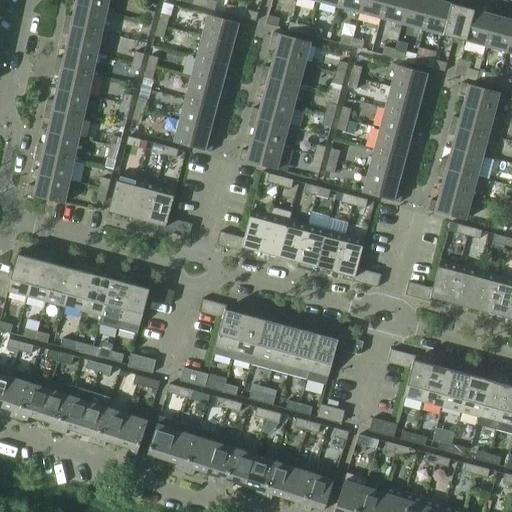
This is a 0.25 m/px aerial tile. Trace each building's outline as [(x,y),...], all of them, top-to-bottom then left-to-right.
[(76,0),(76,4),(107,11),(109,0),(76,0)] [(212,0),(205,0),(204,7),(215,10),(217,1),(212,0)] [(341,0),(339,7),(360,12),(363,0),(341,0)] [(363,0),(360,12),(381,18),(385,0),(363,0)] [(385,0),(381,18),(402,24),(408,0),(385,0)] [(408,0),(402,24),(424,29),(431,0),(408,0)] [(431,0),(424,29),(444,35),(452,3),(441,0),(431,0)] [(461,39),(464,40),(473,9),(470,8),(452,3),(444,35),(461,39)] [(67,14),(65,24),(103,32),(107,11),(76,4),(73,16),(67,14)] [(239,7),(228,4),(225,13),(237,16),(239,7)] [(464,40),(486,46),(496,8),(487,6),(485,12),(473,9),(464,40)] [(486,46),(507,52),(511,33),(511,19),(504,17),(506,11),(496,8),(486,46)] [(244,18),(257,21),(259,12),(246,9),(244,18)] [(147,10),(144,21),(153,23),(156,12),(147,10)] [(161,13),(158,24),(167,27),(170,16),(161,13)] [(208,14),(202,36),(233,44),(236,33),(243,35),(246,24),(208,14)] [(269,15),(267,24),(278,27),(280,18),(269,15)] [(153,23),(144,21),(141,32),(150,34),(153,23)] [(69,34),(67,46),(98,53),(103,32),(65,24),(62,33),(69,34)] [(167,27),(158,24),(155,36),(164,38),(167,27)] [(298,32),(309,35),(312,27),(301,24),(298,32)] [(312,27),(309,35),(321,38),(323,30),(312,27)] [(277,44),(274,55),(305,64),(311,42),(274,32),(271,42),(277,44)] [(342,35),(340,43),(351,46),(353,38),(342,35)] [(202,36),(197,57),(234,67),(237,58),(230,56),(233,44),(202,36)] [(353,38),(351,46),(362,49),(365,41),(353,38)] [(57,56),(55,66),(93,74),(98,53),(67,46),(64,58),(57,56)] [(382,55),(393,58),(396,49),(385,46),(382,55)] [(396,49),(393,58),(405,61),(407,52),(396,49)] [(136,51),(133,62),(141,65),(144,54),(136,51)] [(150,55),(147,66),(156,68),(159,57),(150,55)] [(265,65),(262,74),(300,85),(305,64),(274,55),(271,67),(265,65)] [(415,63),(426,66),(428,58),(417,55),(415,63)] [(197,57),(191,78),(222,86),(225,75),(232,76),(234,67),(197,57)] [(447,63),(435,60),(433,68),(445,71),(447,63)] [(340,61),(337,72),(345,74),(348,63),(340,61)] [(141,65),(133,62),(130,73),(138,76),(141,65)] [(397,64),(391,86),(422,95),(425,83),(432,85),(435,75),(397,64)] [(354,65),(351,76),(360,78),(363,67),(354,65)] [(455,74),(467,77),(469,68),(458,65),(455,74)] [(60,76),(57,88),(89,95),(93,74),(55,66),(53,75),(60,76)] [(156,68),(147,66),(144,77),(153,80),(156,68)] [(345,74),(337,72),(334,83),(342,85),(345,74)] [(266,85),(263,97),(294,105),(300,85),(262,74),(260,84),(266,85)] [(487,83),(498,85),(500,77),(490,74),(487,83)] [(360,78),(351,76),(348,87),(357,89),(360,78)] [(500,77),(498,85),(509,88),(511,80),(500,77)] [(191,78),(186,99),(223,109),(226,100),(219,98),(222,86),(191,78)] [(466,94),(463,106),(494,114),(500,92),(462,82),(460,92),(466,94)] [(391,86),(386,107),(423,117),(426,108),(419,106),(422,95),(391,86)] [(48,99),(46,108),(84,116),(89,95),(57,88),(55,100),(48,99)] [(125,93),(122,104),(130,106),(133,95),(125,93)] [(139,97),(136,108),(145,110),(148,99),(139,97)] [(253,107),(251,116),(289,126),(294,105),(263,97),(260,109),(253,107)] [(186,99),(180,120),(211,128),(214,116),(221,118),(223,109),(186,99)] [(329,103),(326,114),(334,116),(337,105),(329,103)] [(130,106),(122,104),(119,115),(127,117),(130,106)] [(453,116),(451,125),(489,135),(494,114),(463,106),(460,117),(453,116)] [(343,107),(340,118),(349,120),(351,109),(343,107)] [(386,107),(380,128),(411,137),(414,125),(421,127),(423,117),(386,107)] [(51,119),(48,131),(79,138),(84,116),(46,108),(44,117),(51,119)] [(145,110),(136,108),(133,119),(142,121),(145,110)] [(334,116),(326,114),(323,125),(331,127),(334,116)] [(255,127),(252,139),(283,147),(289,126),(251,116),(249,125),(255,127)] [(349,120),(340,118),(337,129),(346,131),(349,120)] [(211,128),(180,120),(174,142),(212,152),(214,141),(208,140),(211,128)] [(455,136),(452,147),(483,156),(489,135),(451,125),(448,134),(455,136)] [(380,128),(374,149),(412,159),(414,150),(408,148),(411,137),(380,128)] [(39,142),(37,151),(75,159),(79,138),(48,131),(45,143),(39,142)] [(113,135),(111,146),(119,149),(122,137),(113,135)] [(126,144),(140,148),(142,139),(129,136),(126,144)] [(283,147),(252,139),(249,151),(242,149),(240,159),(277,169),(283,147)] [(152,151),(165,155),(167,146),(155,143),(152,151)] [(318,145),(315,156),(323,158),(326,147),(318,145)] [(119,149),(111,146),(108,157),(116,160),(119,149)] [(167,146),(165,155),(177,158),(179,149),(167,146)] [(442,157),(440,167),(478,177),(483,156),(452,147),(449,159),(442,157)] [(332,148),(329,159),(337,162),(340,151),(332,148)] [(374,149),(369,170),(400,178),(403,167),(409,168),(412,159),(374,149)] [(41,162),(39,174),(70,181),(75,159),(37,151),(35,160),(41,162)] [(323,158),(315,156),(312,167),(320,169),(323,158)] [(337,162),(329,159),(326,171),(335,173),(337,162)] [(444,178),(441,189),(472,198),(478,177),(440,167),(437,176),(444,178)] [(400,178),(369,170),(363,192),(400,202),(403,192),(397,190),(400,178)] [(267,182),(279,185),(281,177),(269,173),(267,182)] [(70,181),(39,174),(36,185),(29,184),(27,195),(65,203),(70,181)] [(109,211),(128,217),(138,179),(119,174),(109,211)] [(102,177),(99,188),(108,190),(111,179),(102,177)] [(281,177),(279,185),(292,188),(294,180),(281,177)] [(128,217),(147,222),(157,184),(138,179),(128,217)] [(304,192),(316,195),(319,186),(307,183),(304,192)] [(147,222),(165,226),(166,227),(169,217),(176,189),(157,184),(147,222)] [(319,186),(316,195),(329,198),(331,190),(319,186)] [(108,190),(99,188),(96,199),(105,201),(108,190)] [(472,198),(441,189),(438,201),(431,199),(428,210),(466,220),(472,198)] [(341,202),(353,205),(356,196),(344,193),(341,202)] [(511,196),(506,195),(503,206),(511,208),(511,196)] [(356,196),(353,205),(366,208),(368,200),(356,196)] [(511,208),(503,206),(500,217),(509,219),(511,208)] [(261,252),(280,257),(290,220),(292,212),(273,207),(271,215),(261,252)] [(308,225),(298,262),(317,267),(327,230),(331,214),(312,209),(308,225)] [(243,247),(261,252),(271,215),(252,210),(244,237),(242,247),(243,247)] [(166,227),(165,226),(164,230),(189,237),(193,224),(169,217),(166,227)] [(280,257),(298,262),(308,225),(290,220),(280,257)] [(456,232),(468,235),(470,227),(458,224),(456,232)] [(470,227),(468,235),(480,239),(483,230),(470,227)] [(317,267),(335,272),(345,235),(327,230),(317,267)] [(242,251),(243,247),(242,247),(244,237),(220,231),(217,244),(242,251)] [(493,242),(505,245),(507,237),(495,233),(493,242)] [(335,272),(354,277),(355,277),(357,268),(365,240),(345,235),(335,272)] [(8,291),(28,296),(38,259),(18,253),(8,291)] [(28,296),(46,301),(56,263),(38,259),(28,296)] [(431,297),(450,302),(460,265),(440,260),(433,288),(430,297),(431,297)] [(46,301),(65,306),(75,268),(56,263),(46,301)] [(450,302),(469,307),(478,270),(460,265),(450,302)] [(65,306),(83,311),(93,273),(75,268),(65,306)] [(355,277),(354,277),(353,281),(378,287),(382,274),(357,268),(355,277)] [(469,307),(487,312),(497,275),(478,270),(469,307)] [(83,311),(102,316),(112,278),(93,273),(83,311)] [(487,312),(506,317),(511,293),(511,279),(497,275),(487,312)] [(102,316),(100,323),(118,328),(130,283),(112,278),(102,316)] [(430,301),(431,297),(430,297),(433,288),(409,281),(406,295),(430,301)] [(149,288),(130,283),(118,328),(138,333),(147,298),(150,288),(149,288)] [(150,284),(149,288),(150,288),(147,298),(171,304),(175,291),(150,284)] [(199,311),(223,318),(225,309),(226,309),(227,305),(202,298),(199,311)] [(213,354),(233,359),(245,314),(226,309),(225,309),(223,318),(213,354)] [(233,359),(251,364),(263,319),(245,314),(233,359)] [(251,364),(270,369),(282,324),(263,319),(251,364)] [(0,320),(0,329),(11,333),(13,324),(0,320)] [(270,369),(288,374),(301,329),(282,324),(270,369)] [(23,337),(36,340),(38,331),(26,328),(23,337)] [(288,374),(307,379),(319,334),(301,329),(288,374)] [(38,331),(36,340),(48,343),(50,335),(38,331)] [(319,334),(307,379),(327,384),(336,348),(338,339),(337,339),(319,334)] [(339,335),(337,339),(338,339),(336,348),(360,354),(363,341),(339,335)] [(61,346),(73,350),(75,341),(63,338),(61,346)] [(7,347),(19,350),(22,342),(9,339),(7,347)] [(75,341),(73,350),(85,353),(87,344),(75,341)] [(22,342),(19,350),(31,354),(34,345),(22,342)] [(98,356),(110,359),(112,351),(100,348),(98,356)] [(46,358),(59,361),(61,352),(49,349),(46,358)] [(387,362),(412,368),(414,359),(415,359),(416,355),(391,349),(387,362)] [(112,351),(110,359),(122,363),(124,354),(112,351)] [(61,352),(59,361),(71,364),(73,356),(61,352)] [(156,360),(131,353),(128,366),(153,373),(156,360)] [(404,396),(424,401),(433,364),(415,359),(414,359),(412,368),(404,396)] [(86,368),(98,371),(100,363),(88,360),(86,368)] [(0,406),(1,407),(14,368),(0,363),(0,406)] [(100,363),(98,371),(110,375),(112,366),(100,363)] [(424,401),(442,406),(452,369),(433,364),(424,401)] [(181,380),(205,387),(209,374),(184,367),(181,380)] [(10,416),(19,419),(31,382),(33,375),(14,368),(1,407),(12,410),(10,416)] [(442,406),(461,411),(470,374),(452,369),(442,406)] [(461,411),(479,416),(489,379),(470,374),(461,411)] [(133,383),(146,386),(148,378),(136,375),(133,383)] [(148,378),(146,386),(158,389),(160,381),(148,378)] [(477,424),(496,429),(507,384),(489,379),(479,416),(477,424)] [(212,389),(224,392),(226,384),(214,380),(212,389)] [(49,428),(58,431),(72,387),(52,381),(50,388),(40,419),(51,423),(49,428)] [(29,416),(40,419),(50,388),(31,382),(19,419),(27,421),(29,416)] [(167,392),(179,395),(181,387),(169,383),(167,392)] [(226,384),(224,392),(236,395),(238,387),(226,384)] [(511,385),(507,384),(496,429),(511,432),(511,385)] [(72,385),(72,387),(58,431),(66,434),(68,428),(79,432),(92,391),(72,385)] [(181,387),(179,395),(191,398),(194,390),(181,387)] [(249,399),(261,402),(264,393),(251,390),(249,399)] [(88,441),(97,444),(108,407),(111,398),(92,391),(79,432),(90,435),(88,441)] [(264,393),(261,402),(273,405),(276,397),(264,393)] [(216,405),(228,408),(230,400),(218,396),(216,405)] [(230,400),(228,408),(240,411),(242,403),(230,400)] [(286,408),(298,412),(301,403),(288,400),(286,408)] [(301,403),(298,412),(311,415),(313,406),(301,403)] [(345,410),(320,403),(317,417),(342,423),(345,410)] [(128,413),(118,444),(129,447),(127,453),(136,456),(151,412),(130,406),(128,413)] [(107,440),(118,444),(128,413),(108,407),(97,444),(105,446),(107,440)] [(255,415),(267,419),(269,410),(257,407),(255,415)] [(269,410),(267,419),(279,422),(282,413),(269,410)] [(157,456),(168,460),(180,422),(160,415),(146,459),(155,462),(157,456)] [(294,426),(307,429),(309,421),(297,417),(294,426)] [(369,431),(394,437),(398,424),(373,417),(369,431)] [(309,421),(307,429),(319,432),(321,424),(309,421)] [(180,422),(168,460),(179,464),(177,469),(186,472),(200,428),(180,422)] [(196,469),(207,473),(219,434),(200,428),(186,472),(194,475),(196,469)] [(334,436),(347,440),(349,431),(336,428),(334,436)] [(401,439),(413,442),(415,434),(403,431),(401,439)] [(216,482),(224,484),(238,440),(219,434),(207,473),(218,476),(216,482)] [(359,434),(357,443),(369,446),(372,437),(359,434)] [(415,434),(413,442),(425,446),(427,437),(415,434)] [(235,481),(246,485),(256,454),(258,447),(238,440),(224,484),(233,487),(235,481)] [(438,449),(450,452),(452,444),(440,440),(438,449)] [(385,450),(397,453),(399,445),(387,441),(385,450)] [(452,444),(450,452),(462,455),(464,447),(452,444)] [(399,445),(397,453),(409,457),(411,448),(399,445)] [(475,459),(487,462),(489,454),(477,450),(475,459)] [(424,461),(436,464),(438,455),(426,452),(424,461)] [(255,494),(263,497),(275,460),(256,454),(246,485),(257,488),(255,494)] [(489,454),(487,462),(499,465),(501,457),(489,454)] [(438,455),(436,464),(448,467),(451,459),(438,455)] [(294,507),(302,509),(316,465),(297,459),(294,467),(284,497),(295,501),(294,507)] [(273,494),(284,497),(294,467),(275,460),(263,497),(271,500),(273,494)] [(463,471),(475,474),(478,466),(466,463),(463,471)] [(316,465),(302,509),(310,511),(312,506),(324,510),(336,472),(316,465)] [(478,466),(475,474),(488,478),(490,469),(478,466)] [(334,511),(356,511),(365,486),(365,487),(368,479),(347,472),(334,511)] [(503,482),(511,484),(511,474),(505,473),(503,482)] [(377,511),(399,511),(406,491),(387,485),(384,493),(377,511)] [(356,511),(377,511),(384,493),(365,487),(365,486),(356,511)] [(399,511),(420,511),(425,497),(406,491),(399,511)] [(420,511),(442,511),(445,504),(425,497),(420,511)]
